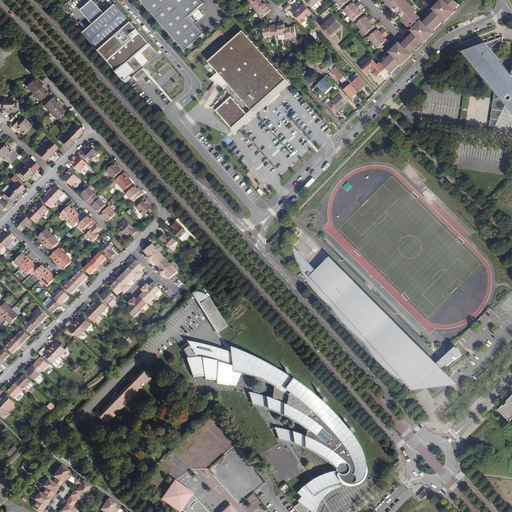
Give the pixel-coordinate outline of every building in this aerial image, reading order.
[(140,0),(142,1),(141,1),(185,51),(204,34),(189,17),(204,4),(200,0),(140,0)] [(247,0),(248,1),(248,0),(249,0),(254,6),(253,6),(264,19),(271,12),(265,5),(264,6),(262,4),(262,3),(261,1),(260,2),(259,1),(259,0),(247,0)] [(412,26),(417,21),(420,18),(415,13),(416,12),(405,0),(383,0),(390,7),(392,6),(393,8),(392,9),(398,15),(399,14),(403,18),(401,19),(402,21),(404,19),(405,21),(404,22),(409,28),(412,26)] [(418,23),(414,28),(416,30),(413,33),(424,43),(434,34),(433,32),(435,30),(436,31),(443,24),(442,23),(444,20),(446,22),(455,12),(454,11),(456,8),(460,5),(455,0),(454,1),(453,0),(445,0),(445,1),(442,4),(440,1),(435,6),(437,8),(435,11),(423,23),(421,25),(418,23)] [(99,50),(131,21),(115,3),(105,13),(96,3),(88,2),(83,7),(83,13),(92,24),(83,32),(99,50)] [(347,5),(344,8),(345,9),(344,11),(349,16),(361,4),(359,2),(356,5),(353,2),(350,6),(349,6),(347,5)] [(289,3),(283,8),(286,11),(291,7),(289,3)] [(356,21),(360,18),(358,17),(359,16),(363,13),(361,10),(364,7),(361,4),(349,16),(354,21),(355,20),(356,21)] [(312,14),(305,6),(294,16),(303,25),(307,21),(305,20),(312,14)] [(361,20),(360,18),(356,21),(358,23),(356,24),(361,29),(374,18),(372,15),(368,18),(366,16),(362,19),(361,20)] [(342,26),(333,16),(322,26),(330,36),(342,26)] [(361,29),(366,35),(367,34),(368,35),(372,32),(371,31),(371,30),(375,26),(373,24),(376,21),(374,18),(361,29)] [(160,53),(131,21),(99,50),(128,83),(160,53)] [(411,30),(414,28),(418,23),(417,21),(412,26),(409,28),(411,30)] [(298,41),(289,31),(287,31),(286,28),(286,27),(282,28),(282,27),(280,27),(280,28),(278,28),(278,27),(270,28),(271,30),(269,30),(269,29),(266,29),(266,30),(263,31),(264,40),(272,39),(272,38),(280,37),(280,38),(287,37),(288,42),(298,41)] [(373,43),(386,31),(384,29),(380,32),(378,29),(374,33),(373,33),(372,32),(368,35),(370,37),(369,38),(373,43)] [(289,31),(298,41),(296,30),(292,30),(292,31),(290,32),(290,30),(289,31)] [(389,34),(386,31),(373,43),(378,48),(380,47),(381,49),(384,46),(383,44),(384,43),(388,40),(385,37),(389,34)] [(290,82),(246,32),(211,63),(255,113),(290,82)] [(424,43),(413,33),(404,42),(401,44),(412,55),(415,53),(424,43)] [(485,43),(499,60),(502,41),(503,36),(485,43)] [(401,44),(399,42),(390,52),(392,54),(382,64),(391,74),(399,66),(401,64),(403,65),(412,55),(401,44)] [(499,60),(485,43),(464,50),(495,88),(497,75),(509,91),(504,96),(511,103),(511,75),(511,77),(499,62),(499,60)] [(373,60),(371,58),(360,68),(362,70),(373,60)] [(378,65),(373,60),(362,70),(367,75),(371,72),(376,78),(377,76),(380,73),(382,72),(385,69),(380,63),(378,65)] [(499,60),(499,62),(511,77),(511,75),(511,74),(499,60)] [(347,79),(331,62),(327,65),(332,71),(335,74),(343,83),(347,79)] [(511,103),(504,96),(509,91),(497,75),(495,88),(487,133),(493,128),(506,102),(511,108),(511,103)] [(367,85),(360,77),(356,80),(352,83),(360,91),(367,85)] [(34,93),(43,84),(40,81),(39,83),(35,78),(27,85),(34,93)] [(325,94),(333,86),(324,78),(316,86),(325,94)] [(46,87),(43,84),(34,93),(41,100),(49,93),(44,89),(46,87)] [(358,93),(351,84),(345,90),(352,98),(358,93)] [(251,116),(233,95),(215,110),(233,131),(251,116)] [(346,105),(339,97),(331,105),(328,102),(325,104),(335,115),(346,105)] [(44,106),(50,113),(60,104),(58,101),(56,102),(53,98),(49,101),(48,99),(44,103),(45,105),(44,106)] [(13,103),(13,99),(2,99),(2,111),(8,110),(8,113),(16,112),(16,103),(13,103)] [(60,104),(50,113),(56,120),(59,118),(60,119),(65,115),(63,113),(65,112),(61,108),(63,106),(60,104)] [(32,127),(24,120),(21,123),(18,120),(12,127),(18,132),(19,131),(23,135),(32,127)] [(72,127),(65,134),(73,142),(80,135),(79,134),(81,133),(81,132),(76,127),(74,129),(72,127)] [(73,142),(65,134),(59,141),(66,149),(73,142)] [(49,140),(43,147),(52,156),(54,154),(53,152),(57,148),(49,140)] [(90,144),(88,142),(85,146),(86,148),(85,149),(82,152),(84,153),(82,156),(86,160),(88,157),(91,160),(92,161),(99,153),(90,144)] [(9,149),(4,144),(0,148),(0,156),(4,160),(7,157),(9,159),(15,152),(11,148),(9,149)] [(52,156),(43,147),(36,154),(44,161),(48,158),(49,159),(52,156)] [(88,164),(79,155),(76,158),(75,159),(73,157),(70,161),(81,172),(88,164)] [(24,165),(34,175),(36,172),(35,170),(39,166),(31,159),(24,165)] [(119,166),(116,162),(115,163),(107,171),(114,179),(122,171),(118,167),(119,166)] [(31,177),(34,175),(24,165),(18,172),(21,175),(22,176),(25,179),(26,180),(30,176),(31,177)] [(79,179),(70,170),(67,172),(68,174),(64,178),(71,186),(79,179)] [(130,178),(125,172),(116,181),(125,191),(133,183),(129,179),(130,178)] [(10,187),(19,197),(22,194),(20,192),(24,189),(22,186),(23,185),(14,175),(10,179),(14,183),(10,187)] [(57,200),(65,193),(57,185),(53,190),(51,189),(49,192),(57,200)] [(135,186),(131,191),(126,194),(134,202),(144,193),(141,190),(140,191),(138,189),(135,186)] [(5,193),(3,194),(11,202),(15,198),(17,199),(19,197),(10,187),(5,193)] [(86,201),(89,205),(97,197),(88,188),(81,195),(85,199),(86,201)] [(51,207),(57,200),(49,192),(46,194),(47,195),(43,200),(51,207)] [(97,197),(89,205),(92,208),(93,207),(95,209),(99,212),(106,205),(97,197)] [(490,197),(484,202),(487,205),(493,200),(491,198),(490,197)] [(151,201),(148,198),(137,208),(144,215),(152,207),(150,205),(149,203),(151,201)] [(2,203),(0,200),(0,210),(0,211),(5,206),(8,208),(11,205),(5,200),(2,203)] [(33,207),(42,216),(49,209),(41,202),(37,206),(36,204),(33,207)] [(61,214),(68,221),(76,212),(74,209),(72,210),(69,206),(61,214)] [(36,223),(42,216),(33,207),(31,210),(32,211),(28,215),(36,223)] [(116,214),(109,207),(104,211),(100,216),(103,219),(104,218),(108,222),(116,214)] [(32,221),(23,212),(20,216),(21,217),(20,218),(19,218),(17,221),(19,223),(17,225),(17,227),(22,232),(32,221)] [(76,212),(68,221),(74,227),(82,219),(78,215),(79,214),(76,212)] [(90,218),(88,216),(80,225),(85,230),(86,229),(89,231),(97,223),(93,219),(92,221),(90,218)] [(137,232),(127,222),(120,229),(127,235),(129,233),(133,237),(137,232)] [(186,233),(175,222),(170,226),(175,231),(173,233),(179,240),(186,233)] [(102,228),(98,224),(87,235),(93,242),(100,235),(98,233),(102,228)] [(41,242),(44,245),(53,236),(46,230),(39,238),(42,241),(41,242)] [(17,237),(12,232),(10,232),(8,234),(6,232),(2,237),(0,235),(0,241),(6,247),(17,237)] [(167,239),(163,234),(158,238),(170,249),(176,243),(170,236),(167,239)] [(53,236),(44,245),(47,248),(48,247),(52,251),(59,243),(53,236)] [(115,248),(108,241),(106,244),(101,248),(112,259),(116,254),(112,250),(115,248)] [(419,386),(434,375),(443,369),(461,356),(455,347),(432,367),(428,362),(429,361),(421,353),(399,328),(391,320),(387,323),(386,324),(351,285),(346,290),(323,266),(317,272),(291,244),(294,255),(297,262),(298,264),(302,273),(298,276),(404,393),(410,388),(417,382),(419,386)] [(148,262),(158,253),(157,251),(152,246),(145,253),(147,256),(148,255),(149,256),(148,256),(145,259),(148,262)] [(54,261),(57,264),(65,255),(58,249),(51,257),(55,260),(54,261)] [(100,252),(92,260),(99,267),(104,261),(107,258),(100,252)] [(159,254),(158,253),(148,262),(151,264),(153,262),(154,262),(154,263),(157,266),(164,259),(159,254)] [(21,268),(30,259),(27,256),(26,258),(22,254),(15,262),(21,268)] [(72,262),(65,255),(57,264),(59,267),(60,266),(64,270),(72,262)] [(33,262),(30,259),(21,268),(28,274),(35,267),(32,263),(33,262)] [(157,266),(160,269),(161,269),(161,270),(158,272),(161,275),(170,266),(169,265),(164,259),(157,266)] [(90,275),(99,267),(92,260),(84,268),(90,275)] [(131,267),(130,268),(140,278),(143,275),(140,273),(140,272),(141,272),(144,269),(137,262),(131,267)] [(41,280),(50,271),(47,268),(46,269),(42,266),(34,273),(41,280)] [(170,266),(161,275),(163,278),(166,276),(166,275),(167,276),(166,276),(169,280),(177,273),(171,267),(170,266)] [(71,278),(80,286),(85,281),(88,277),(80,269),(78,268),(77,268),(75,269),(75,271),(76,273),(71,278)] [(134,277),(135,278),(137,280),(140,278),(130,268),(129,269),(124,275),(131,282),(134,279),(134,278),(134,277)] [(52,274),(50,271),(41,280),(48,287),(55,279),(52,276),(51,275),(52,274)] [(127,284),(128,285),(131,282),(124,275),(118,280),(117,281),(127,291),(130,288),(127,286),(127,285),(127,284)] [(80,286),(71,278),(63,286),(71,294),(80,286)] [(121,290),(122,291),(124,294),(127,291),(117,281),(116,282),(111,288),(117,296),(121,292),(120,291),(121,290)] [(150,288),(147,285),(144,288),(154,298),(155,297),(160,291),(153,284),(150,287),(151,288),(150,288)] [(154,298),(144,288),(142,291),(144,293),(145,294),(144,294),(143,294),(140,297),(147,304),(153,299),(154,298)] [(116,296),(109,289),(108,289),(101,297),(113,308),(118,303),(115,300),(116,300),(114,298),(116,296)] [(55,298),(61,305),(66,300),(69,296),(63,290),(55,298)] [(200,308),(206,302),(205,301),(202,298),(198,295),(194,294),(192,294),(200,308)] [(134,298),(131,301),(141,311),(142,309),(147,304),(140,297),(137,300),(138,301),(137,301),(136,301),(134,298)] [(44,304),(46,307),(52,301),(50,298),(49,298),(44,304)] [(54,313),(61,305),(55,298),(52,301),(46,307),(54,313)] [(94,303),(92,306),(99,314),(107,307),(99,300),(95,304),(94,303)] [(225,327),(208,300),(206,302),(200,308),(212,325),(213,324),(215,328),(214,329),(216,333),(225,327)] [(141,311),(131,301),(129,304),(131,306),(131,307),(130,307),(127,310),(134,318),(140,312),(141,311)] [(3,318),(12,309),(5,303),(0,308),(0,313),(1,314),(0,315),(3,318)] [(92,321),(99,314),(92,306),(88,309),(89,310),(85,314),(92,321)] [(12,309),(3,318),(6,321),(7,320),(11,324),(19,316),(12,309)] [(40,310),(32,318),(39,325),(44,320),(47,317),(40,310)] [(76,322),(85,331),(91,324),(83,317),(79,321),(78,320),(76,322)] [(39,325),(32,318),(24,326),(31,333),(39,325)] [(85,331),(76,322),(72,325),(73,326),(70,330),(78,338),(85,331)] [(400,328),(399,327),(399,328),(421,353),(422,352),(416,345),(413,340),(405,332),(400,328)] [(23,329),(14,338),(22,345),(27,340),(30,336),(23,329)] [(22,345),(14,338),(6,347),(13,353),(22,345)] [(50,348),(59,357),(66,350),(65,349),(58,342),(54,346),(53,345),(50,348)] [(359,473),(359,472),(360,470),(360,468),(360,467),(360,466),(360,465),(360,464),(360,462),(360,461),(359,456),(357,451),(355,445),(353,443),(347,435),(335,421),(330,416),(318,404),(311,398),(304,392),(290,382),(279,375),(270,369),(261,364),(249,358),(239,354),(229,350),(229,352),(232,358),(230,359),(228,355),(219,352),(217,353),(214,350),(196,346),(185,344),(184,344),(186,345),(186,347),(187,347),(181,351),(186,359),(188,362),(186,363),(191,377),(203,374),(203,378),(214,380),(215,383),(221,384),(233,386),(238,374),(248,377),(256,380),(263,383),(271,387),(269,400),(264,398),(265,409),(271,411),(279,415),(287,419),(295,423),(303,429),(302,437),(290,433),(292,443),(302,448),(313,453),(323,459),(328,463),(333,467),(333,470),(334,472),(330,473),(326,474),(321,475),(314,479),(311,480),(313,482),(317,489),(318,489),(320,487),(323,486),(326,485),(329,484),(332,483),(336,482),(336,485),(337,484),(339,483),(341,482),(341,480),(343,480),(344,482),(345,483),(347,483),(348,483),(349,482),(350,481),(350,480),(350,479),(353,478),(353,481),(353,480),(354,480),(355,479),(356,477),(357,476),(358,475),(359,474),(359,473)] [(59,357),(50,348),(47,351),(48,352),(45,356),(53,364),(54,363),(59,357)] [(3,349),(0,352),(0,361),(2,363),(7,358),(9,355),(3,349)] [(34,365),(41,371),(48,364),(41,357),(34,365)] [(54,363),(56,365),(62,360),(59,357),(54,363)] [(41,371),(34,365),(29,369),(26,373),(33,379),(41,371)] [(415,390),(457,387),(443,369),(434,375),(419,386),(417,382),(410,388),(412,391),(415,390)] [(149,380),(140,371),(135,376),(136,376),(134,378),(128,384),(127,386),(127,385),(118,394),(118,395),(116,396),(111,403),(109,404),(100,413),(101,413),(99,415),(96,418),(102,424),(105,420),(110,420),(113,417),(111,414),(114,411),(119,410),(122,407),(119,405),(122,402),(128,401),(131,398),(129,395),(132,392),(137,392),(140,389),(137,386),(140,383),(146,383),(149,380)] [(24,375),(16,383),(23,390),(26,387),(32,382),(24,375)] [(23,390),(16,383),(11,388),(7,392),(15,399),(15,398),(20,393),(23,390)] [(261,397),(246,394),(250,405),(265,409),(264,398),(261,397)] [(1,399),(0,399),(0,403),(7,410),(14,403),(6,395),(2,400),(1,399)] [(504,405),(499,410),(510,421),(511,419),(511,396),(507,401),(508,402),(505,406),(504,405)] [(51,411),(55,407),(51,402),(47,407),(51,411)] [(197,425),(172,449),(186,462),(208,441),(202,435),(205,433),(197,425)] [(283,431),(272,429),(276,439),(292,443),(290,433),(283,431)] [(233,511),(228,506),(221,511),(206,511),(195,500),(188,506),(187,504),(189,502),(187,500),(191,495),(191,494),(173,482),(169,487),(162,481),(174,465),(165,458),(147,481),(164,494),(160,500),(177,511),(178,511),(180,510),(181,511),(233,511)] [(215,480),(205,466),(200,469),(193,460),(188,464),(196,475),(201,472),(209,484),(215,480)] [(439,464),(434,469),(439,475),(444,471),(439,464)] [(52,482),(58,486),(59,487),(62,483),(61,482),(64,477),(65,478),(67,480),(71,475),(72,473),(60,465),(52,476),(55,478),(52,482)] [(341,482),(339,483),(342,484),(344,485),(346,485),(350,485),(352,485),(355,484),(356,483),(358,482),(360,480),(361,478),(362,476),(363,474),(359,473),(359,474),(358,475),(357,476),(356,477),(355,479),(354,480),(353,480),(353,481),(353,478),(350,479),(350,480),(350,481),(349,482),(348,483),(347,483),(345,483),(344,482),(343,480),(341,480),(341,482)] [(91,486),(78,478),(77,479),(74,484),(76,486),(77,487),(74,491),(73,490),(70,494),(72,495),(77,499),(82,492),(85,494),(91,486)] [(44,488),(40,494),(48,499),(50,500),(56,491),(55,490),(58,486),(52,482),(47,479),(42,486),(44,488)] [(336,485),(336,482),(332,483),(329,484),(326,485),(323,486),(320,487),(318,489),(317,489),(315,490),(316,492),(313,494),(310,497),(307,499),(306,501),(313,507),(310,511),(311,511),(314,511),(315,510),(317,505),(319,501),(321,498),(323,496),(325,494),(329,491),(334,488),(338,487),(337,484),(336,485)] [(311,484),(310,483),(308,483),(305,486),(301,489),(302,490),(300,492),(299,491),(296,494),(300,498),(297,502),(298,503),(293,507),(296,511),(306,511),(305,510),(306,508),(310,511),(313,507),(306,501),(307,499),(310,497),(313,494),(316,492),(315,490),(311,484)] [(427,493),(423,489),(417,496),(421,500),(427,493)] [(48,499),(40,494),(38,492),(33,499),(35,501),(31,507),(38,511),(41,511),(47,504),(46,503),(48,499)] [(195,500),(191,495),(187,500),(189,502),(187,504),(188,506),(195,500)] [(71,497),(69,496),(64,502),(66,503),(64,506),(62,505),(57,511),(76,511),(77,511),(71,507),(76,500),(71,497)] [(101,511),(109,511),(111,511),(112,511),(116,511),(119,508),(120,507),(108,498),(100,509),(103,511),(101,511)] [(228,506),(233,511),(236,511),(228,503),(227,505),(228,506)]
